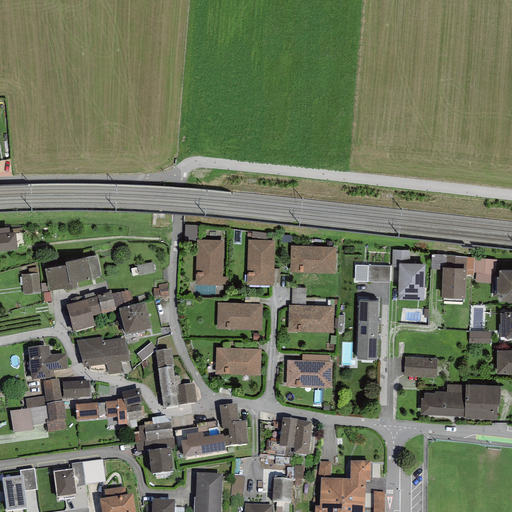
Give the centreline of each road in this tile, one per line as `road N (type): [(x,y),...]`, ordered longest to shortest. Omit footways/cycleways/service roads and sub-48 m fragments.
road 1 (unclassified): [(179,174),(202,163),(511,196)]
road 2 (residential): [(212,400),(166,414),(138,386),(78,370),(60,333),(0,342)]
road 3 (residential): [(179,174),(176,321),(212,400)]
road 4 (residential): [(394,427),(212,400)]
